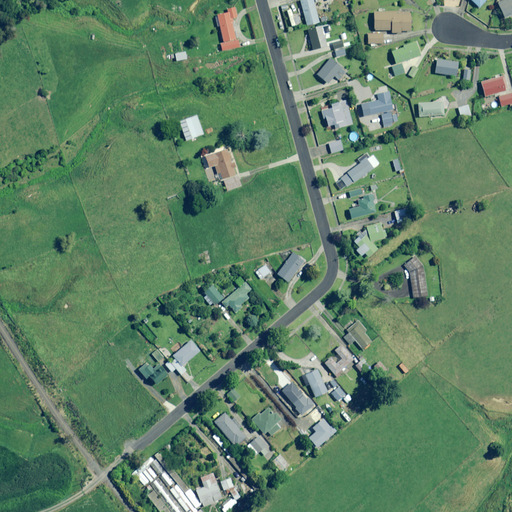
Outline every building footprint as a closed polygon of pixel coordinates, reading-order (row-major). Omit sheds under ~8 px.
[(319,22),(312,0),(301,0),(300,1),(307,26),(319,22)] [(470,0),(479,8),(487,0),(470,0)] [(511,14),(511,0),(504,0),(497,3),(504,18),(511,14)] [(237,17),(234,7),(228,8),(229,12),(214,16),(217,27),(219,26),(223,43),(220,44),(222,51),(239,47),(231,19),(237,17)] [(410,31),(410,12),(374,12),(373,30),(391,31),(391,33),(400,33),(400,31),(410,31)] [(327,47),(321,26),(307,30),(313,50),(327,47)] [(370,44),(370,46),(375,46),(375,44),(383,44),(383,33),(368,33),(368,44),(370,44)] [(345,47),(342,40),(332,43),(334,50),(345,47)] [(420,56),(415,42),(403,46),(404,49),(391,53),(396,64),(420,56)] [(186,59),(185,52),(175,54),(176,61),(186,59)] [(344,70),(331,58),(316,74),(327,83),(334,76),(339,81),(343,76),(341,74),(344,70)] [(458,62),(436,59),(434,73),(456,76),(458,62)] [(404,73),(401,64),(392,67),(395,76),(404,73)] [(418,69),(413,66),(408,75),(413,78),(418,69)] [(471,68),(464,67),(463,80),(470,80),(471,68)] [(506,84),(504,76),(481,82),(484,97),(505,91),(504,85),(506,84)] [(393,115),(389,91),(373,95),(375,101),(367,103),(370,115),(381,113),(384,128),(393,126),(392,122),(398,121),(396,114),(393,115)] [(511,103),(511,93),(499,96),(501,106),(511,103)] [(352,124),(346,101),(331,105),(332,108),(321,111),(323,118),(325,117),(328,126),(334,125),(335,129),(352,124)] [(444,115),(443,102),(418,104),(419,117),(444,115)] [(471,115),(468,105),(458,108),(461,118),(471,115)] [(203,135),(196,116),(179,122),(186,141),(203,135)] [(343,150),(340,141),(329,144),(331,153),(343,150)] [(238,175),(236,175),(228,149),(205,156),(209,168),(215,166),(219,180),(223,179),(226,191),(242,187),(238,175)] [(373,169),(366,158),(356,165),(356,166),(336,180),(343,190),(373,169)] [(363,188),(349,192),(350,199),(365,195),(363,188)] [(376,200),(374,194),(363,197),(364,199),(358,200),(359,207),(349,210),(351,219),(375,213),(372,201),(376,200)] [(410,220),(407,209),(394,212),(397,223),(410,220)] [(384,237),(379,223),(367,227),(371,241),(384,237)] [(358,237),(353,242),(359,247),(355,250),(361,257),(365,254),(368,258),(378,249),(366,236),(367,235),(364,231),(361,234),(359,232),(356,235),(358,237)] [(304,261),(292,253),(277,274),(288,283),(304,261)] [(422,267),(415,257),(404,265),(409,272),(413,298),(426,296),(422,267)] [(270,272),(265,265),(255,273),(261,279),(270,272)] [(252,290),(244,282),(221,303),(226,309),(229,306),(236,314),(242,308),(240,305),(248,298),(246,295),(252,290)] [(223,298),(212,286),(204,293),(206,296),(204,298),(210,305),(213,303),(215,306),(223,298)] [(366,330),(358,321),(346,331),(349,334),(344,338),(350,345),(355,341),(363,350),(372,341),(364,332),(366,330)] [(175,369),(181,375),(186,371),(182,366),(199,351),(191,341),(172,356),(168,360),(175,369)] [(353,359),(341,345),(334,351),(342,359),(336,364),(331,358),(324,364),(337,377),(343,371),(342,370),(353,359)] [(159,355),(152,348),(148,351),(154,359),(159,355)] [(171,354),(165,348),(161,352),(166,358),(171,354)] [(387,371),(380,361),(373,367),(381,376),(387,371)] [(366,369),(360,362),(355,366),(361,373),(366,369)] [(408,371),(402,363),(399,366),(405,374),(408,371)] [(155,371),(149,376),(156,385),(167,375),(160,367),(155,371)] [(327,392),(316,370),(301,377),(306,386),(309,385),(316,398),(327,392)] [(345,395),(339,387),(331,394),(338,402),(345,395)] [(240,397),(233,389),(226,395),(233,403),(240,397)] [(325,415),(318,407),(308,414),(315,423),(325,415)] [(273,414),(268,408),(260,415),(258,413),(251,420),(264,435),(268,431),(271,436),(280,428),(276,423),(280,419),(275,412),(273,414)] [(245,438),(224,413),(214,422),(235,446),(245,438)] [(267,446),(259,436),(247,446),(255,456),(267,446)] [(290,467),(280,455),(272,461),(283,473),(290,467)] [(195,509),(184,494),(156,460),(149,465),(159,477),(150,485),(154,490),(146,496),(159,511),(163,511),(164,511),(202,511),(200,509),(198,511),(195,509)] [(204,488),(197,490),(201,502),(202,502),(203,507),(215,503),(215,502),(222,499),(213,474),(201,478),(204,488)] [(233,487),(230,478),(221,482),(224,491),(233,487)] [(229,491),(235,500),(240,497),(235,488),(229,491)] [(235,500),(232,497),(223,506),(224,507),(222,509),(224,511),(226,511),(236,504),(237,502),(235,500)]
